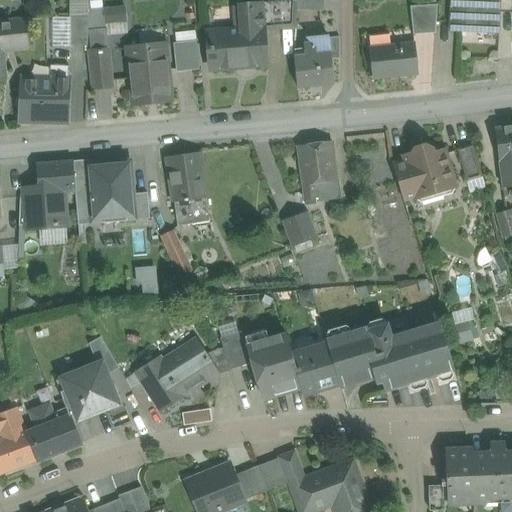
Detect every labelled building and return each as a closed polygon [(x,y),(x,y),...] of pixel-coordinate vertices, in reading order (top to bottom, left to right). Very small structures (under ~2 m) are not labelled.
[(296,0),(296,1),(296,10),(324,11),(324,0),(296,0)] [(449,0),(447,31),(467,32),(467,29),(459,29),(460,18),(468,19),(468,0),(449,0)] [(500,0),(468,0),(468,19),(467,29),(467,32),(499,35),(500,0)] [(296,1),(260,4),(260,5),(262,29),(264,29),(264,31),(295,28),(296,10),(296,1)] [(242,31),(211,33),(212,48),(211,48),(213,70),(266,65),(264,31),(264,29),(262,29),(260,5),(240,7),(242,31)] [(437,6),(410,8),(413,35),(435,34),(437,6)] [(125,8),(104,10),(106,24),(126,22),(125,8)] [(88,47),(89,15),(70,15),(70,47),(88,47)] [(468,19),(460,18),(459,29),(467,29),(468,19)] [(28,21),(0,23),(0,79),(4,79),(1,51),(30,48),(28,21)] [(389,35),(369,37),(370,49),(390,47),(389,35)] [(337,40),(329,41),(331,61),(340,60),(337,40)] [(107,41),(91,42),(90,52),(108,51),(107,41)] [(312,47),(303,48),(304,57),(294,58),(297,88),(308,87),(309,96),(318,95),(317,86),(334,84),(331,61),(329,41),(311,43),(312,47)] [(166,44),(127,49),(133,106),(172,102),(166,44)] [(194,44),(176,46),(179,70),(196,68),(194,44)] [(390,47),(370,49),(373,80),(417,75),(414,44),(390,47)] [(108,51),(90,52),(94,90),(112,88),(108,51)] [(50,79),(20,78),(17,124),(51,125),(69,124),(71,79),(69,79),(69,68),(51,67),(50,79)] [(511,127),(495,130),(503,189),(511,187),(511,127)] [(332,142),(297,147),(304,201),(316,199),(316,200),(325,199),(326,200),(339,198),(332,142)] [(472,145),(457,150),(467,183),(482,178),(472,145)] [(425,146),(415,149),(411,155),(403,158),(404,163),(393,166),(403,201),(415,197),(415,199),(437,193),(437,194),(438,194),(443,197),(451,194),(455,189),(455,188),(444,151),(433,155),(431,149),(425,146)] [(200,154),(167,159),(173,203),(174,203),(178,227),(210,222),(206,199),(207,199),(200,154)] [(127,166),(91,169),(90,161),(73,162),(76,192),(75,193),(78,226),(122,222),(122,217),(131,216),(130,195),(127,166)] [(73,162),(36,165),(38,189),(37,189),(41,229),(66,227),(63,193),(75,193),(76,192),(73,162)] [(37,189),(21,190),(19,227),(23,227),(27,226),(28,230),(41,229),(37,189)] [(147,194),(130,195),(131,216),(122,217),(122,222),(150,220),(147,194)] [(511,211),(511,210),(496,215),(503,239),(511,235),(511,211)] [(307,213),(282,222),(292,248),(317,239),(307,213)] [(192,271),(174,231),(161,237),(179,277),(192,271)] [(2,247),(3,264),(17,262),(17,246),(2,247)] [(159,293),(157,266),(139,267),(140,294),(159,293)] [(192,271),(179,277),(183,285),(195,279),(192,271)] [(435,308),(368,328),(369,332),(387,326),(390,338),(412,331),(440,323),(435,308)] [(454,312),(462,342),(477,338),(470,308),(454,312)] [(412,331),(425,380),(454,371),(440,323),(412,331)] [(425,380),(412,331),(390,338),(387,326),(369,332),(368,328),(326,340),(327,344),(328,345),(340,385),(341,388),(374,378),(376,384),(382,382),(385,392),(425,380)] [(244,332),(220,339),(223,349),(230,371),(252,364),(247,346),(248,345),(244,332)] [(248,345),(247,346),(252,364),(263,399),(300,388),(301,388),(285,335),(285,334),(248,345)] [(119,369),(101,338),(89,345),(97,365),(102,363),(107,376),(119,369)] [(196,340),(162,361),(160,358),(136,374),(141,383),(160,413),(219,375),(205,354),(196,340)] [(327,344),(291,355),(301,388),(300,388),(303,396),(340,385),(328,345),(327,344)] [(223,349),(205,354),(219,375),(230,372),(230,371),(223,349)] [(97,365),(67,377),(71,388),(71,389),(60,393),(63,399),(62,399),(66,410),(69,416),(70,416),(71,418),(76,416),(78,421),(119,405),(117,400),(117,399),(119,398),(117,393),(118,393),(114,385),(111,386),(107,376),(102,363),(97,365)] [(136,374),(126,380),(131,389),(141,383),(136,374)] [(16,388),(0,393),(0,406),(15,401),(19,400),(16,388)] [(0,406),(0,415),(18,409),(15,401),(0,406)] [(69,416),(56,422),(53,415),(49,405),(30,413),(34,425),(36,429),(27,433),(27,434),(37,462),(81,445),(71,418),(70,416),(69,416)] [(18,409),(0,415),(0,476),(37,462),(27,434),(18,409)] [(66,410),(53,415),(56,422),(69,416),(66,410)] [(212,420),(211,410),(184,413),(185,423),(212,420)] [(34,425),(25,429),(27,433),(36,429),(34,425)] [(503,445),(492,445),(490,447),(491,455),(472,456),(473,496),(473,501),(473,505),(511,503),(511,454),(505,454),(504,446),(503,445)] [(472,450),(446,451),(446,467),(445,468),(445,478),(447,480),(447,487),(448,502),(473,501),(473,496),(472,456),(472,450)] [(294,453),(279,458),(279,459),(257,467),(267,491),(303,477),(294,453)] [(370,511),(352,463),(292,486),(301,511),(310,511),(334,504),(336,511),(370,511)] [(229,465),(186,483),(198,511),(222,511),(245,503),(244,502),(234,476),(229,465)] [(257,467),(243,473),(253,498),(267,491),(257,467)] [(253,498),(243,473),(234,476),(244,502),(253,498)] [(447,487),(429,487),(430,511),(442,511),(442,502),(448,502),(447,487)] [(141,488),(118,496),(119,500),(120,500),(124,511),(146,511),(150,511),(141,488)] [(89,511),(85,500),(54,511),(89,511)] [(119,500),(89,511),(124,511),(120,500),(119,500)]
